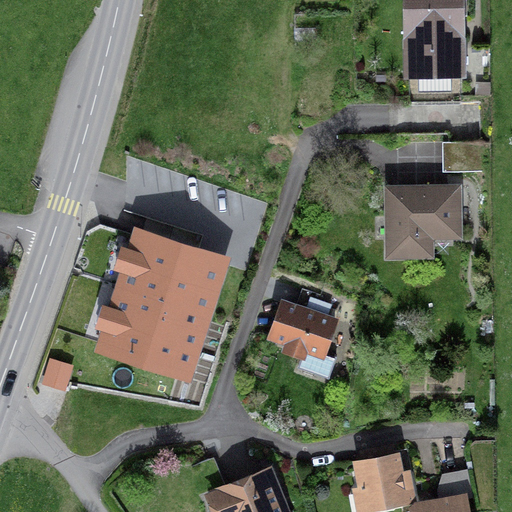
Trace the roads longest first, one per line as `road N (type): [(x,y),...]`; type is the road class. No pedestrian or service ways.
road 1 (tertiary): [(118,0),(75,169),(0,387)]
road 2 (unknown): [(63,203),(130,197),(229,221)]
road 3 (residential): [(0,399),(102,511)]
